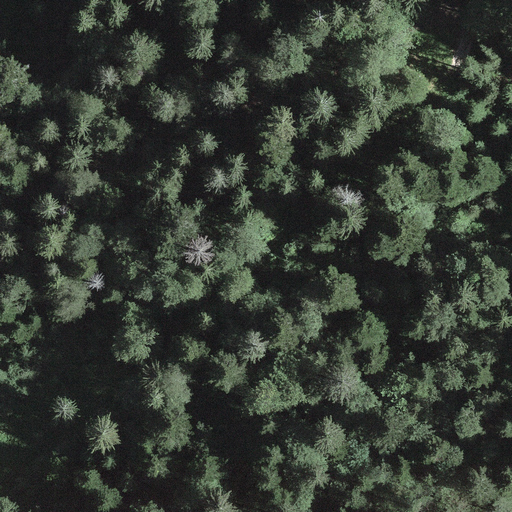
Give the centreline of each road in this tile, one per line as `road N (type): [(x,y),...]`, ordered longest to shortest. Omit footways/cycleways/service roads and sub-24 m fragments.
road 1 (track): [(0,501),(369,151),(454,84),(463,58),(450,20)]
road 2 (track): [(0,204),(320,79),(382,33),(450,20),(473,0)]
